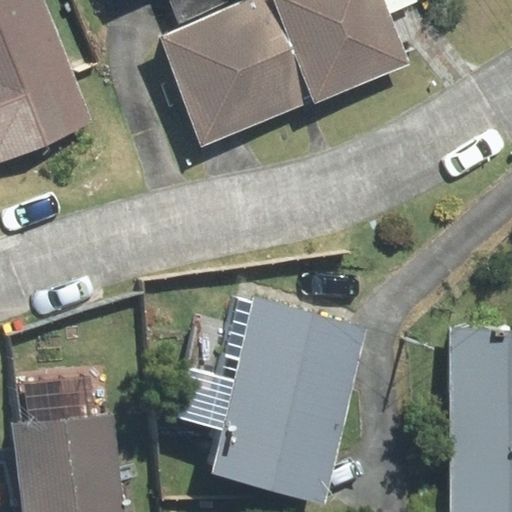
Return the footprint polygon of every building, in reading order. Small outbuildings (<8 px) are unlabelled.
[(0,0),(0,157),(92,120),(41,0),(0,0)] [(382,0),(252,0),(161,37),(203,143),(407,63),(382,0)] [(319,502),(364,328),(257,301),(236,380),(194,370),(181,419),(224,430),(212,475),(319,502)] [(511,511),(511,330),(452,329),(446,511),(511,511)] [(15,424),(23,511),(123,511),(113,414),(15,424)]
